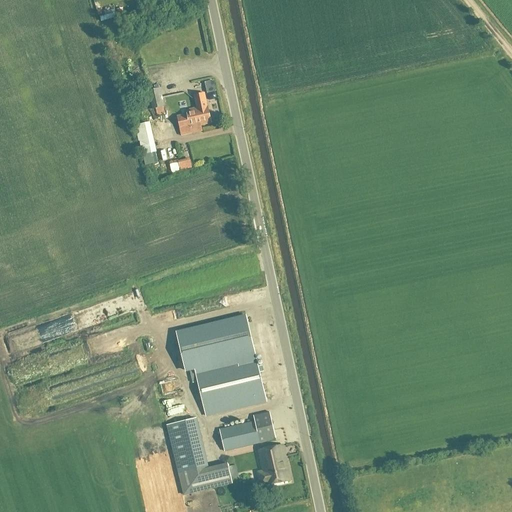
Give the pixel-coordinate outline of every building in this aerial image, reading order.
[(100,16),(102,22),(110,19),(117,18),(115,9),(104,12),(105,15),(100,16)] [(148,90),(150,100),(144,101),(140,102),(142,112),(152,109),(152,108),(164,104),(160,87),(148,90)] [(207,105),(204,93),(194,95),(197,107),(196,107),(200,125),(211,123),(208,105),(207,105)] [(200,125),(196,107),(186,109),(187,114),(177,115),(180,129),(200,125)] [(140,140),(143,155),(155,152),(152,138),(140,140)] [(234,297),(245,294),(243,287),(232,290),(234,297)] [(195,301),(182,305),(183,310),(196,306),(195,301)] [(267,401),(256,353),(247,317),(177,334),(186,372),(196,370),(207,416),(267,401)] [(90,336),(90,345),(119,344),(118,335),(90,336)] [(274,431),(270,412),(254,416),(255,422),(220,430),(225,451),(266,441),(264,442),(263,434),(274,431)] [(228,464),(209,468),(197,418),(166,425),(183,496),(233,484),(228,464)] [(268,486),(291,480),(283,445),(258,450),(264,474),(258,475),(260,487),(268,485),(268,486)]
